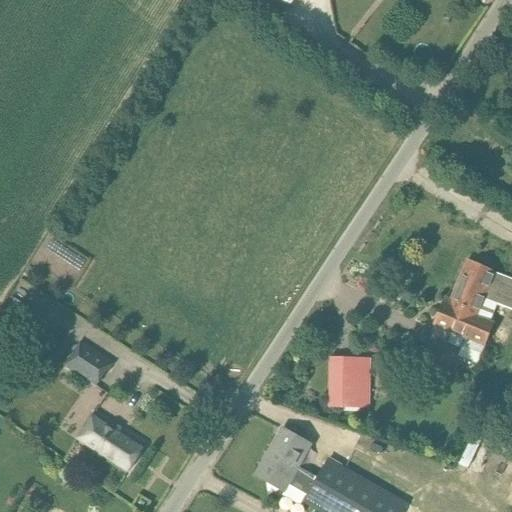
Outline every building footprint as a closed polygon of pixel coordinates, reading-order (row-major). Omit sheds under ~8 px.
[(295,0),(275,0),(288,10),(295,0)] [(507,278),(468,261),(451,300),(451,301),(464,306),(463,308),(474,313),(473,315),(490,323),(497,304),(511,309),(511,278),(507,277),(507,278)] [(451,301),(451,300),(446,298),(435,325),(435,326),(434,331),(436,337),(444,340),(450,338),(451,334),(465,339),(457,357),(476,364),(484,345),(485,346),(494,324),(490,322),(490,323),(473,315),(474,313),(463,308),(464,306),(451,301)] [(27,320),(9,308),(0,322),(0,328),(16,338),(27,320)] [(81,342),(66,365),(99,387),(115,364),(81,342)] [(370,360),(332,359),(331,407),(369,408),(370,360)] [(97,454),(127,474),(147,444),(127,430),(126,432),(96,412),(78,440),(98,453),(97,454)] [(310,445),(301,440),(283,430),(257,475),(284,491),(288,484),(308,496),(304,503),(320,511),(400,511),(405,502),(329,459),(318,478),(298,467),(310,445)] [(511,475),(510,475),(499,498),(511,503),(511,475)]
